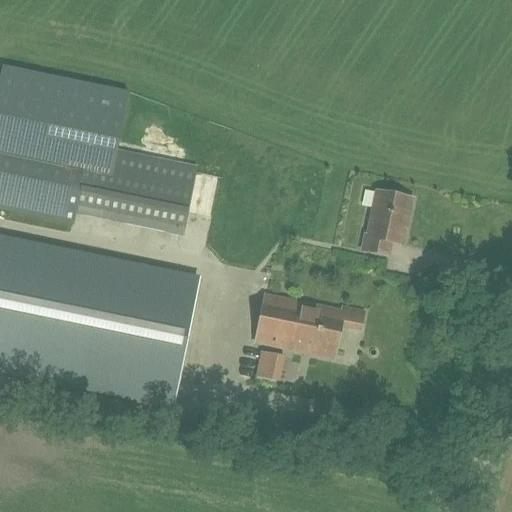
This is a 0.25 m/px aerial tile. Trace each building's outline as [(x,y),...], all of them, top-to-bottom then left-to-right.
[(128,93),(2,67),(0,78),(0,209),(71,224),(73,216),(180,237),(193,175),(114,159),(128,93)] [(364,236),(361,252),(371,254),(374,240),(399,245),(404,218),(407,218),(411,200),(375,193),(366,236),(364,236)] [(0,238),(0,367),(81,384),(80,389),(171,408),(197,279),(0,238)] [(359,331),(363,313),(341,309),(340,312),(264,297),(255,344),(332,360),(339,327),(359,331)] [(278,382),(283,357),(259,352),(254,377),(278,382)]
